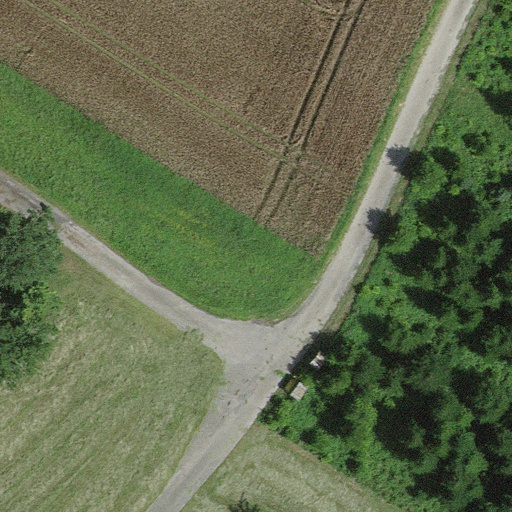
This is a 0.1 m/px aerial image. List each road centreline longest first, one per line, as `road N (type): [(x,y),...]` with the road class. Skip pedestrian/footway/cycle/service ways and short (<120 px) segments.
road 1 (track): [(466,0),(365,224),(271,377)]
road 2 (track): [(271,377),(0,183)]
road 3 (track): [(271,377),(160,511)]
